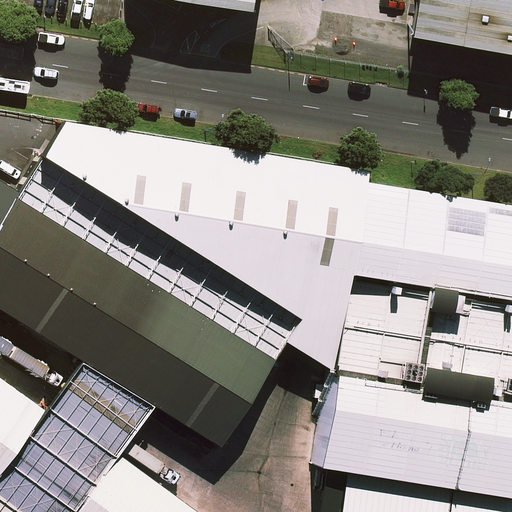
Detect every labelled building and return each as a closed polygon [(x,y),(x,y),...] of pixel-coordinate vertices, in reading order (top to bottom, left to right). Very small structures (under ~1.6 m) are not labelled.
[(511,0),(403,0),(400,19),(511,37),(511,0)] [(340,267),(511,290),(511,197),(51,118),(15,180),(270,343),(276,331),(322,353),(340,267)] [(511,478),(511,290),(340,267),(322,353),(307,453),(510,488),(511,478)] [(80,364),(37,421),(102,470),(112,457),(145,413),(80,364)] [(0,469),(37,421),(0,393),(0,469)] [(0,511),(70,511),(102,470),(37,421),(0,469),(0,511)] [(102,470),(70,511),(184,511),(112,457),(102,470)]
